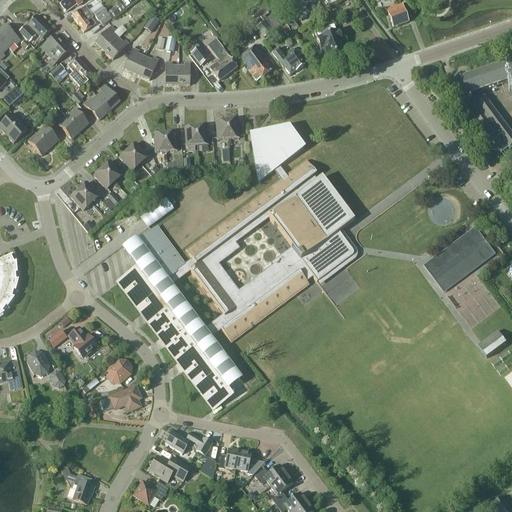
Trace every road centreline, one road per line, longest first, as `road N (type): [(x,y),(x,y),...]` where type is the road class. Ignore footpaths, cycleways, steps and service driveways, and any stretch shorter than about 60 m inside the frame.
road 1 (tertiary): [(394,67),(318,88),(148,104)]
road 2 (residential): [(336,511),(283,440),(157,415)]
road 3 (tertiary): [(511,219),(484,194),(394,67)]
road 4 (residential): [(148,104),(100,73),(30,0)]
road 5 (residential): [(157,415),(148,357),(79,294)]
road 6 (tertiary): [(148,104),(66,175),(41,186)]
road 7 (tertiary): [(511,26),(394,67)]
